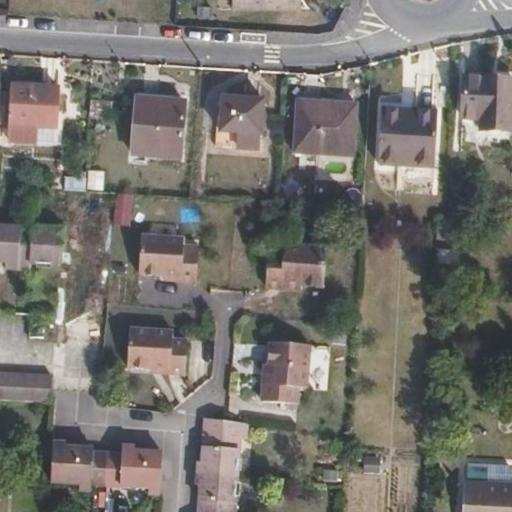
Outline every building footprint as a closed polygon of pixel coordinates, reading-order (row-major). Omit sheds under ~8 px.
[(301,0),(234,0),(234,10),(302,11),(301,0)] [(509,134),(511,84),(511,80),(464,78),(462,118),(477,119),(476,132),(509,134)] [(56,132),(58,91),(14,88),(11,129),(56,132)] [(182,160),(186,104),(137,100),(133,155),(182,160)] [(263,136),(264,103),(225,101),(222,133),(263,136)] [(356,153),(359,104),(334,103),(334,108),(300,105),(297,149),(356,153)] [(435,169),(439,118),(407,115),(407,110),(384,109),(380,164),(435,169)] [(90,170),(90,190),(107,189),(106,170),(90,170)] [(67,174),(67,190),(88,189),(88,173),(67,174)] [(461,220),(443,218),(434,218),(434,238),(459,240),(461,220)] [(57,269),(59,234),(0,231),(0,265),(4,266),(4,273),(28,274),(29,267),(57,269)] [(111,258),(113,235),(71,234),(69,268),(99,269),(98,277),(108,277),(111,258)] [(139,275),(157,276),(178,278),(178,284),(195,285),(196,248),(181,248),(181,239),(141,237),(139,275)] [(270,290),(285,291),(285,285),(306,287),(326,288),(329,249),(288,246),(287,255),(273,254),(270,290)] [(285,285),(285,291),(305,293),(306,287),(285,285)] [(107,339),(107,323),(76,323),(75,338),(107,339)] [(171,343),(172,336),(131,332),(127,371),(167,375),(167,381),(184,382),(187,345),(171,343)] [(306,390),(309,347),(273,345),(269,387),(264,387),(263,405),(298,406),(299,389),(306,390)] [(0,402),(50,406),(51,381),(0,378),(0,402)] [(247,440),(247,426),(206,421),(203,464),(199,464),(197,488),(202,488),(200,511),(235,511),(240,440),(247,440)] [(51,443),(49,483),(77,484),(76,493),(89,493),(90,485),(143,487),(142,496),(155,497),(158,452),(132,451),(132,447),(118,447),(118,453),(91,452),(91,449),(63,448),(63,443),(51,443)] [(511,511),(511,475),(510,472),(499,471),(495,465),(490,465),(489,487),(466,486),(464,511),(511,511)]
